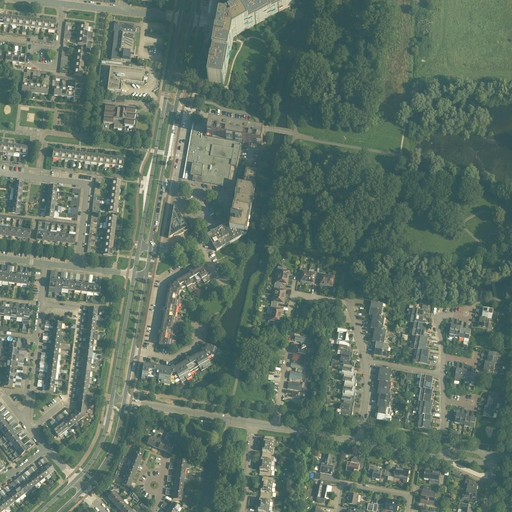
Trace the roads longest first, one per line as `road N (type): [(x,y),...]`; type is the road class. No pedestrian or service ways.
road 1 (tertiary): [(150,248),(191,21)]
road 2 (tertiary): [(179,19),(139,245)]
road 3 (residential): [(77,267),(85,186),(0,173)]
road 4 (residential): [(151,354),(163,281),(192,264),(180,243)]
road 5 (residential): [(253,423),(124,400)]
road 6 (tertiary): [(134,273),(112,398)]
